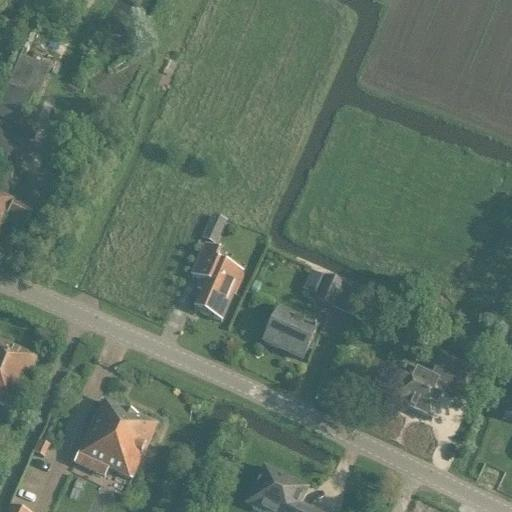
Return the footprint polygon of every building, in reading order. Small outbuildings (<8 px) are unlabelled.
[(28,60),(16,89),(46,103),(58,73),(28,60)] [(0,113),(0,121),(2,122),(27,134),(40,103),(11,90),(0,113)] [(0,175),(3,169),(7,171),(3,180),(17,186),(37,141),(0,124),(0,175)] [(38,215),(0,197),(0,248),(11,223),(30,232),(38,215)] [(220,220),(209,244),(224,251),(234,227),(220,220)] [(229,327),(242,299),(252,278),(225,265),(229,256),(214,249),(199,280),(214,287),(202,315),(229,327)] [(370,302),(330,283),(320,307),(360,325),(370,302)] [(305,367),(320,334),(282,318),(267,350),(305,367)] [(0,341),(0,406),(19,416),(45,363),(0,341)] [(470,402),(483,373),(447,356),(437,377),(441,378),(438,384),(416,373),(400,406),(441,426),(455,395),(470,402)] [(110,407),(86,462),(140,487),(165,431),(110,407)] [(46,446),(41,458),(52,463),(57,451),(46,446)] [(87,510),(98,483),(76,473),(64,500),(87,510)] [(309,511),(316,498),(270,477),(253,511),(309,511)]
